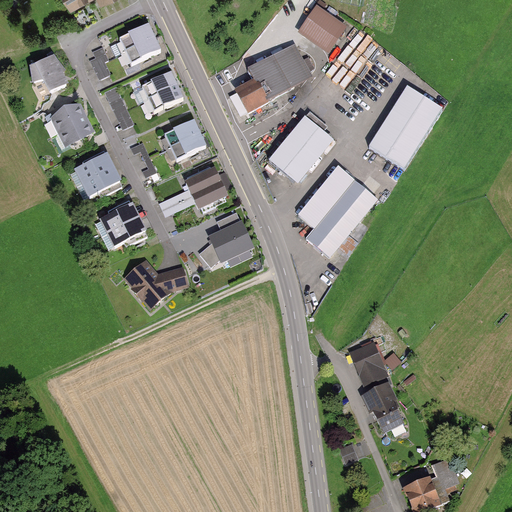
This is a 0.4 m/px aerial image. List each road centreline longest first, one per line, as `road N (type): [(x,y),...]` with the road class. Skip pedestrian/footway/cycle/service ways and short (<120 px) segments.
road 1 (secondary): [(302,366),(277,247),(163,0)]
road 2 (residential): [(155,0),(87,35),(79,55),(168,245)]
road 3 (track): [(22,387),(284,269)]
road 4 (residential): [(400,511),(341,370),(302,366)]
road 5 (secondary): [(320,511),(302,366)]
